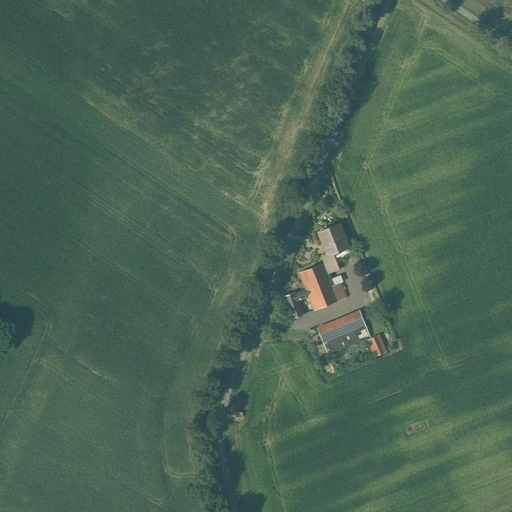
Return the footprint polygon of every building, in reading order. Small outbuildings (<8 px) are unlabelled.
[(338,223),(315,232),(325,258),(333,254),(348,248),(338,223)] [(329,276),(340,272),(333,254),(325,258),(322,259),(324,264),(329,276)] [(324,264),(296,274),(301,287),(283,294),(293,319),(302,315),(297,302),(311,296),(316,309),(346,298),(341,284),(333,287),(329,276),(324,264)] [(369,338),(359,311),(316,328),(327,354),(369,338)] [(387,353),(379,336),(366,342),(373,359),(387,353)]
